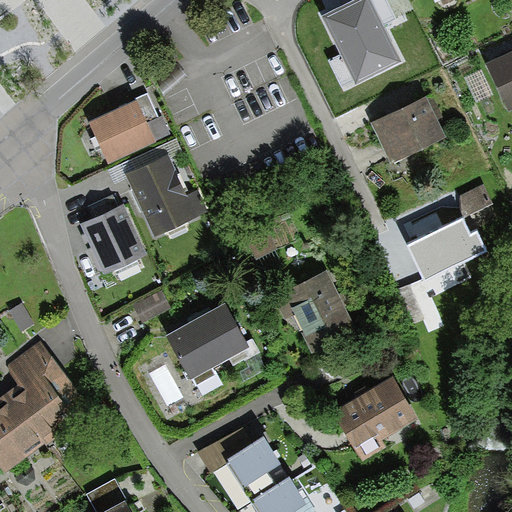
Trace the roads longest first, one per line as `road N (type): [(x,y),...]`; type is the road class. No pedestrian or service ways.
road 1 (residential): [(201,511),(107,366),(41,178),(16,148)]
road 2 (residential): [(272,2),(382,232)]
road 3 (residential): [(16,148),(171,0)]
